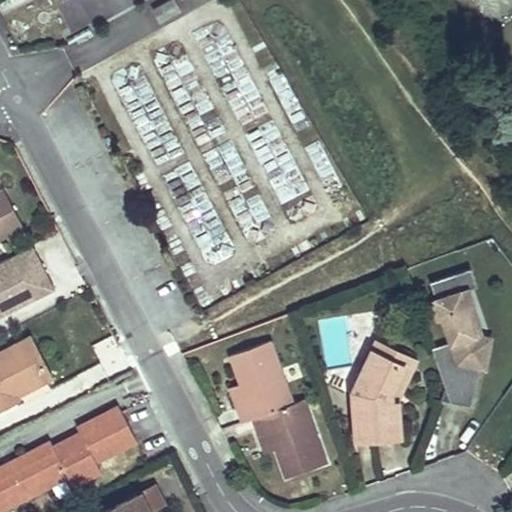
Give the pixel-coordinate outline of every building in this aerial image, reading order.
[(174,0),(171,0),(154,9),(160,21),(180,10),(174,0)] [(0,236),(20,226),(2,190),(0,190),(0,236)] [(53,289),(30,245),(0,260),(0,308),(17,299),(20,306),(53,289)] [(446,391),(441,403),(473,409),(480,369),(473,367),(474,359),(487,361),(491,341),(482,339),(475,338),(466,316),(468,303),(463,291),(473,287),(466,269),(425,285),(432,302),(427,304),(435,324),(440,322),(448,344),(431,351),(446,391)] [(0,316),(20,306),(17,299),(0,308),(0,316)] [(482,339),(468,303),(466,316),(475,338),(482,339)] [(28,337),(0,352),(0,398),(13,392),(15,397),(50,379),(28,337)] [(270,343),(231,356),(241,383),(248,404),(236,408),(241,422),(254,418),(292,404),(270,343)] [(392,402),(398,401),(398,395),(414,363),(373,343),(369,352),(403,368),(392,391),(392,402)] [(401,439),(399,413),(398,401),(392,402),(392,391),(403,368),(369,352),(353,389),(356,432),(356,443),(401,439)] [(486,370),(487,361),(474,359),(473,367),(480,369),(486,370)] [(248,404),(241,383),(229,388),(236,408),(248,404)] [(0,398),(0,409),(17,401),(15,397),(13,392),(0,398)] [(292,404),(254,418),(259,431),(270,427),(277,448),(283,464),(288,479),(329,463),(323,447),(306,400),(292,404)] [(0,510),(68,476),(73,485),(103,471),(98,461),(137,441),(118,405),(74,426),(77,433),(53,446),(51,441),(0,466),(0,510)] [(270,427),(259,431),(266,452),(277,448),(270,427)] [(153,486),(102,511),(148,511),(148,510),(162,503),(153,486)]
